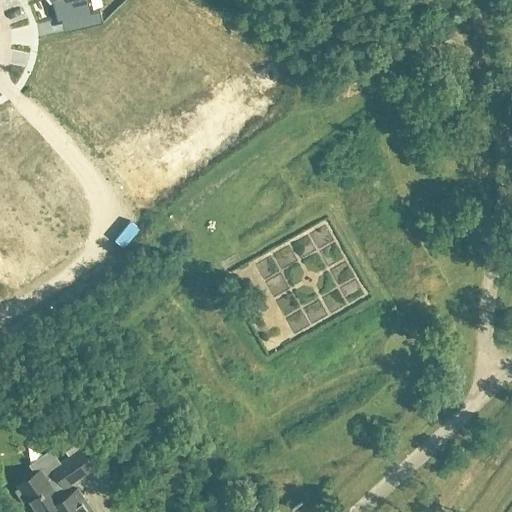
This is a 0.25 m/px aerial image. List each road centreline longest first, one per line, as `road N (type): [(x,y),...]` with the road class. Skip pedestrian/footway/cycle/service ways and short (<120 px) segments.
road 1 (residential): [(0,313),(111,242),(124,218),(120,204),(0,75)]
road 2 (track): [(479,52),(491,272)]
road 3 (unclassified): [(360,511),(485,394)]
